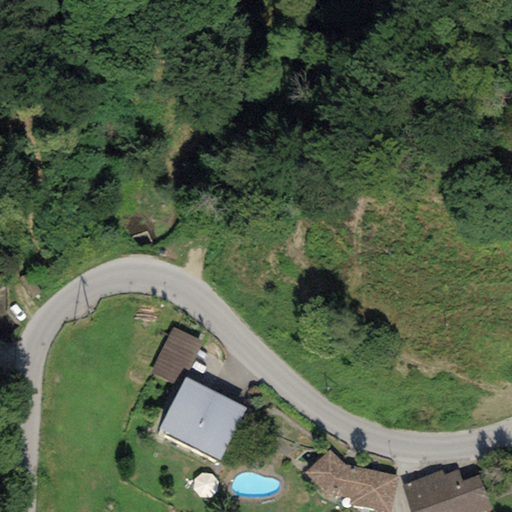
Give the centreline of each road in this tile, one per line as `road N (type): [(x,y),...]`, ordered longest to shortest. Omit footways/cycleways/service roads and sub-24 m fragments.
road 1 (tertiary): [(511,432),(452,447),(365,435),(294,393),(172,283),(107,277),(66,300),(39,332),(28,375),(20,511)]
road 2 (track): [(183,290),(213,220),(294,111),(338,0)]
